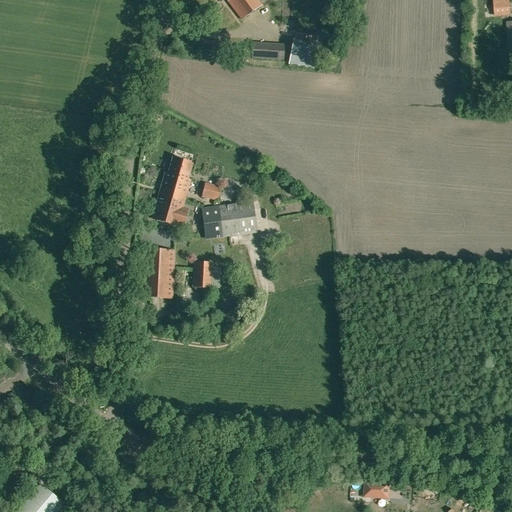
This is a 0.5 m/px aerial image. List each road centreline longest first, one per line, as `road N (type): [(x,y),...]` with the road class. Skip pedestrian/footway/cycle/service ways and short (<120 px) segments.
road 1 (unclassified): [(109,422),(131,153),(164,0)]
road 2 (unclassified): [(511,457),(164,460)]
road 3 (tertiary): [(109,422),(0,331)]
